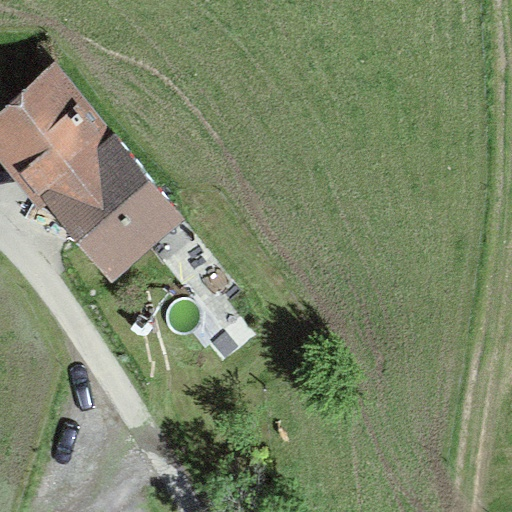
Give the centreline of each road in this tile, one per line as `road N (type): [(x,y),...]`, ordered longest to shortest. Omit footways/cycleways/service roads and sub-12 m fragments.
road 1 (track): [(0,230),(58,292),(198,511)]
road 2 (track): [(471,511),(511,204)]
road 3 (track): [(123,390),(119,454),(134,511)]
